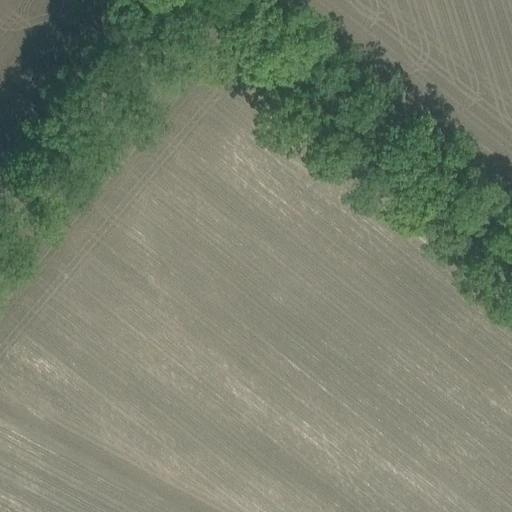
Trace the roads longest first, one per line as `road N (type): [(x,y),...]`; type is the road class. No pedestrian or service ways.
road 1 (track): [(222,0),(511,231)]
road 2 (track): [(0,222),(188,0)]
